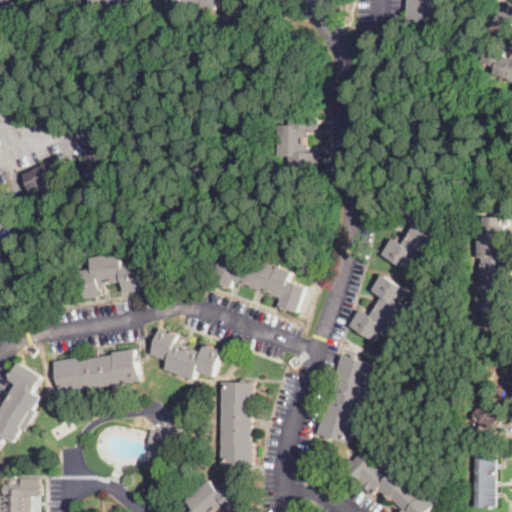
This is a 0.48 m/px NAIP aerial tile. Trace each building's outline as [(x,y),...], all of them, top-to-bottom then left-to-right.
[(241,0),(240,5),(223,0),(220,10),(205,6),(206,4),(196,1),(196,0),(185,0),(185,1),(181,0),(241,0)] [(443,0),(443,19),(411,19),(411,0),(443,0)] [(491,46),(499,49),(500,48),(504,50),(504,51),(505,51),(504,53),(507,54),(507,55),(511,57),(511,78),(496,73),(498,67),(485,62),(491,46)] [(321,124),(321,129),(310,129),(310,137),(308,137),(308,143),(310,143),(310,151),(321,151),(321,173),(296,173),(296,155),(281,155),(281,125),(293,125),(293,110),(321,110),(321,124)] [(98,178),(97,179),(81,167),(88,159),(87,158),(93,150),(92,149),(99,141),(97,140),(104,132),(120,145),(114,153),(115,154),(110,161),(111,162),(98,178)] [(34,194),(28,173),(36,170),(36,169),(45,166),(45,164),(55,161),(55,159),(64,156),(71,176),(62,179),(62,180),(53,183),(53,185),(44,188),(45,191),(34,194)] [(440,243),(438,245),(427,262),(418,256),(410,269),(386,253),(396,238),(405,244),(418,225),(408,218),(419,202),(442,218),(435,230),(444,237),(440,243)] [(508,226),(507,232),(501,232),(501,239),(503,239),(503,249),(501,249),(501,258),(509,258),(509,270),(506,270),(506,273),(509,274),(509,286),(502,285),(501,310),(507,310),(506,327),(484,326),(484,311),(479,311),(479,308),(480,285),(485,285),(485,279),(484,279),(484,264),(485,264),(485,257),(481,257),(481,232),(486,232),(486,217),(506,217),(506,224),(508,224),(508,226)] [(127,259),(127,263),(142,261),(146,290),(128,292),(126,281),(117,283),(116,277),(110,278),(111,284),(103,285),(105,296),(86,299),(82,270),(96,268),(95,257),(126,253),(127,259)] [(251,255),(258,258),(259,256),(278,263),(276,267),(279,268),(280,266),(295,271),(292,280),(309,287),(300,312),(281,305),(284,298),(237,280),(234,288),(233,288),(215,281),(225,256),(242,262),(245,253),(251,255)] [(409,313),(401,325),(395,334),(385,328),(378,340),(354,325),(363,310),(373,316),(386,296),(376,290),(386,274),(410,289),(402,302),(412,308),(409,313)] [(28,328),(25,329),(23,324),(30,321),(32,326),(28,328)] [(201,351),(205,353),(209,343),(227,350),(217,377),(200,371),(197,380),(168,369),(171,360),(154,354),(164,327),(182,334),(179,342),(201,351)] [(139,349),(142,368),(144,380),(63,392),(62,390),(58,361),(80,358),(80,360),(117,355),(117,352),(139,349)] [(364,404),(359,419),(351,443),(321,433),(328,411),(330,412),(341,378),(342,377),(339,376),(346,356),(346,354),(377,364),(364,404)] [(31,424),(29,427),(26,432),(24,431),(16,442),(8,437),(0,449),(0,414),(19,383),(13,379),(23,362),(46,377),(36,392),(45,397),(36,410),(39,411),(31,424)] [(258,400),(257,405),(255,405),(254,442),(257,442),(257,465),(224,464),(224,461),(225,382),(258,382),(258,400)] [(496,431),(475,415),(490,395),(511,411),(496,431)] [(168,455),(151,454),(154,429),(170,431),(168,455)] [(373,453),(394,474),(401,467),(412,478),(410,480),(425,495),(428,493),(440,505),(433,511),(434,511),(406,511),(383,489),(376,496),(364,484),(363,485),(348,470),(354,465),(351,461),(354,459),(357,462),(369,449),(373,453)] [(499,468),(499,469),(498,507),(479,507),(479,492),(476,492),(476,485),(479,485),(480,473),(476,473),(476,468),(480,468),(480,453),(499,453),(499,468)] [(42,477),(42,483),(44,483),(44,494),(35,494),(35,511),(31,511),(1,511),(1,494),(5,494),(5,486),(11,486),(11,479),(15,479),(15,484),(22,484),(22,477),(42,477)] [(231,478),(241,490),(249,500),(236,511),(234,511),(228,504),(218,511),(191,511),(196,508),(189,500),(212,480),(219,488),(231,478)]
